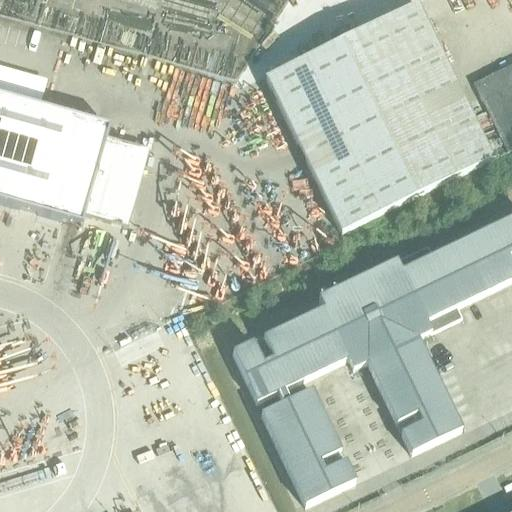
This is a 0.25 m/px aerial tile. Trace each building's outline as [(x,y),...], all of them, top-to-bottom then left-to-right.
[(265,83),(302,158),(410,105),(454,83),(417,8),(265,83)] [(511,66),(473,85),(506,154),(511,151),(511,66)] [(410,105),(302,158),(340,236),(492,162),(454,83),(410,105)] [(0,206),(61,224),(62,223),(82,229),(85,219),(127,231),(131,216),(89,204),(103,157),(145,169),(149,154),(107,142),(109,132),(89,127),(89,126),(39,111),(0,100),(0,206)] [(253,347),(232,357),(257,408),(278,398),(283,409),(262,419),(305,511),(355,487),(345,466),(324,476),(319,466),(340,456),(312,396),(290,406),(285,394),(348,364),(353,373),(367,366),(412,459),(461,435),(417,344),(461,323),(456,311),(511,283),(511,271),(507,261),(511,259),(511,222),(402,274),(398,265),(319,302),(324,313),(263,342),(273,363),(263,368),(253,347)]
